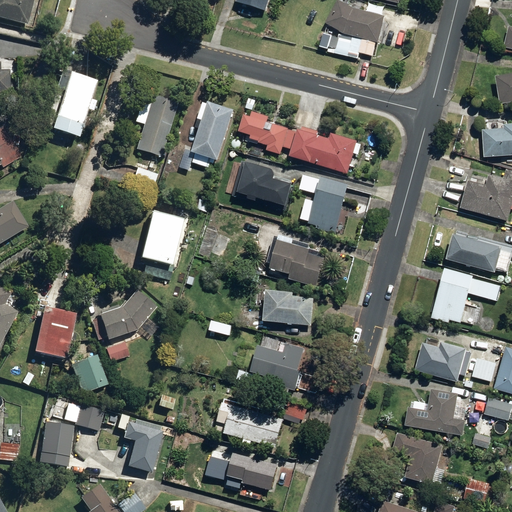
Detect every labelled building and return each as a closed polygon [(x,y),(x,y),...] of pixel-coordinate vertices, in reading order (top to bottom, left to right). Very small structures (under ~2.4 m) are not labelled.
[(0,0),(0,18),(26,25),(32,0),(0,0)] [(266,13),(270,0),(237,0),(236,3),(266,13)] [(378,42),(384,16),(353,8),(339,0),(337,0),(324,23),(340,32),(335,53),(356,59),(358,52),(372,56),(375,41),(378,42)] [(503,47),(511,48),(511,28),(508,28),(503,47)] [(0,92),(8,92),(8,70),(0,69),(0,92)] [(48,128),(76,137),(93,80),(66,72),(48,128)] [(511,73),(495,76),(499,104),(511,102),(511,73)] [(135,149),(160,157),(176,104),(142,93),(134,121),(143,124),(135,149)] [(245,107),(252,110),(255,100),(248,98),(245,107)] [(192,162),(211,168),(214,159),(217,160),(233,110),(207,101),(206,104),(202,103),(197,119),(201,120),(191,152),(195,153),(192,162)] [(286,148),(292,131),(287,129),(288,128),(266,121),(267,116),(251,112),(250,117),(243,115),(238,132),(250,135),(249,138),(258,141),(258,142),(267,145),(266,150),(280,154),(282,146),(286,148)] [(482,130),(483,157),(511,155),(511,124),(504,124),(504,129),(482,130)] [(0,126),(0,164),(1,167),(18,157),(0,126)] [(296,132),(292,131),(286,148),(290,149),(288,156),(347,174),(353,153),(357,154),(361,144),(356,143),(357,141),(331,133),(329,139),(316,135),(317,131),(302,126),(301,130),(297,129),(296,132)] [(236,191),(285,205),(291,183),(273,178),(274,174),(271,168),(245,161),(236,191)] [(131,183),(148,189),(153,173),(135,168),(131,183)] [(460,209),(507,221),(511,203),(511,170),(506,170),(504,179),(489,175),(486,186),(467,181),(460,209)] [(319,230),(336,235),(350,186),(322,178),(321,179),(305,174),(300,190),(317,194),(315,202),(307,200),(301,219),(310,222),(309,224),(319,227),(319,230)] [(0,241),(26,226),(10,200),(0,206),(0,241)] [(141,273),(168,280),(172,264),(167,263),(178,218),(148,211),(137,258),(144,259),(141,273)] [(244,213),(240,225),(249,227),(252,215),(244,213)] [(495,270),(506,273),(511,252),(511,248),(467,236),(467,238),(453,234),(446,259),(494,273),(495,270)] [(230,242),(218,236),(211,253),(222,259),(230,242)] [(292,281),(317,288),(325,260),(309,255),(310,250),(293,245),(294,240),(279,236),(270,269),(294,275),(292,281)] [(431,318),(448,323),(449,320),(460,323),(461,321),(467,322),(470,311),(464,310),(468,293),(497,301),(501,286),(472,279),(473,275),(444,268),(431,318)] [(186,284),(192,287),(195,279),(189,277),(186,284)] [(0,340),(16,311),(3,304),(9,292),(0,287),(0,340)] [(89,320),(96,340),(103,338),(104,339),(134,329),(154,307),(134,289),(118,308),(116,308),(115,304),(96,311),(97,314),(95,315),(96,317),(89,320)] [(264,323),(312,327),(315,301),(293,298),(293,295),(267,292),(264,323)] [(30,351),(63,358),(72,314),(40,307),(30,351)] [(209,324),(217,326),(219,320),(210,317),(209,324)] [(104,348),(109,362),(128,355),(123,342),(104,348)] [(415,370),(457,382),(459,375),(465,377),(472,354),(464,351),(465,349),(441,342),(439,348),(423,343),(415,370)] [(272,384),(294,390),(299,372),(297,371),(304,348),(286,343),(283,353),(257,346),(249,372),(273,379),(272,384)] [(494,388),(511,393),(511,348),(506,347),(494,388)] [(69,364),(80,394),(106,384),(95,355),(69,364)] [(473,378),(491,382),(495,363),(477,359),(473,378)] [(21,382),(27,385),(33,375),(26,371),(21,382)] [(465,386),(472,388),(474,382),(466,380),(465,386)] [(405,426),(463,435),(465,420),(453,418),(457,395),(430,391),(427,411),(408,408),(405,426)] [(156,405),(170,409),(173,399),(159,395),(156,405)] [(484,414),(508,421),(511,407),(511,404),(488,398),(484,414)] [(281,412),(303,420),(306,410),(284,401),(281,412)] [(73,424),(97,431),(98,429),(100,429),(102,424),(100,424),(104,411),(79,403),(73,424)] [(251,441),(275,447),(283,419),(230,406),(230,408),(220,405),(215,423),(224,425),(222,434),(242,439),(241,445),(249,447),(251,441)] [(125,466),(149,473),(161,432),(158,431),(159,426),(134,419),(133,424),(125,422),(120,437),(132,440),(125,466)] [(40,463),(67,467),(74,426),(46,422),(40,463)] [(191,440),(206,443),(206,441),(209,441),(209,439),(207,439),(207,436),(193,432),(191,440)] [(405,477),(432,485),(433,482),(440,484),(443,474),(435,472),(443,445),(393,432),(390,442),(394,444),(392,451),(411,456),(405,477)] [(473,445),(488,449),(491,437),(477,433),(473,445)] [(0,459),(16,461),(18,445),(0,442),(0,459)] [(242,483),(270,490),(277,465),(210,448),(202,475),(241,486),(242,483)] [(463,498),(484,503),(486,495),(491,497),(495,484),(489,483),(489,484),(468,479),(463,498)] [(85,511),(117,511),(96,484),(77,498),(87,511),(85,511)] [(115,504),(120,511),(139,511),(144,509),(132,492),(115,504)] [(170,501),(170,510),(181,509),(180,500),(170,501)] [(377,511),(418,511),(382,500),(377,511)]
